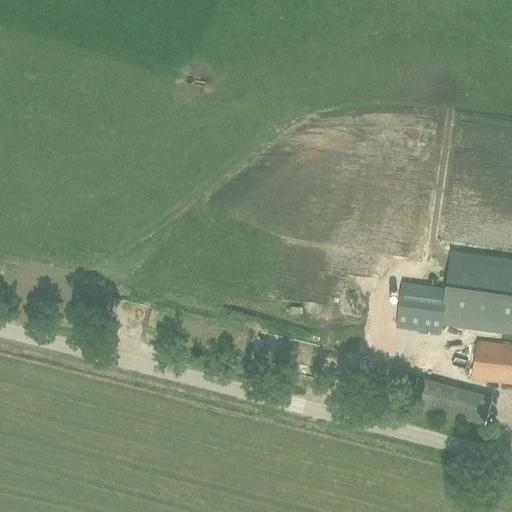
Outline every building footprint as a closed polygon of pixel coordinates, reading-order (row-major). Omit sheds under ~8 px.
[(511,259),(450,251),(450,257),(449,260),(449,263),(442,316),(427,314),(420,362),(452,366),(458,318),(511,325),(511,259)] [(48,291),(51,271),(18,266),(14,285),(48,291)] [(442,296),(443,267),(424,267),(424,296),(442,296)] [(511,385),(511,346),(477,342),(472,381),(511,385)] [(410,407),(484,427),(491,400),(417,379),(410,407)]
